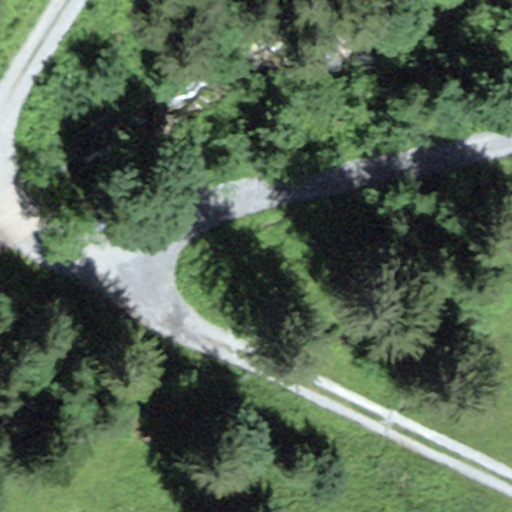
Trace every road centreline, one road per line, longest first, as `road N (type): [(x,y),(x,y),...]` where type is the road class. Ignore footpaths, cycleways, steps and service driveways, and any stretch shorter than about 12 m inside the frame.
road 1 (track): [(511,142),(221,208),(151,259),(49,255)]
road 2 (track): [(151,259),(195,320),(511,485)]
road 3 (track): [(65,0),(0,114)]
